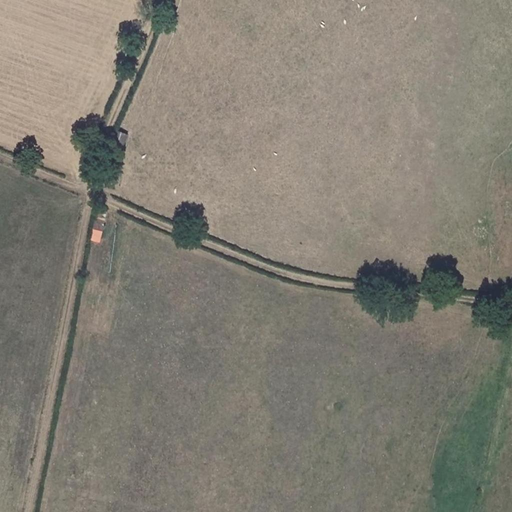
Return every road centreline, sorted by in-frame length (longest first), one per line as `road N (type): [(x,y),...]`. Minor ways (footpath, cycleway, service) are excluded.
road 1 (track): [(89,192),(286,274),(511,303)]
road 2 (track): [(89,192),(27,511)]
road 3 (track): [(159,0),(89,192)]
